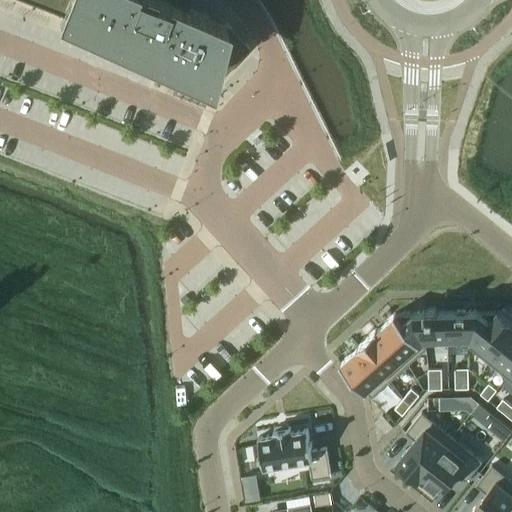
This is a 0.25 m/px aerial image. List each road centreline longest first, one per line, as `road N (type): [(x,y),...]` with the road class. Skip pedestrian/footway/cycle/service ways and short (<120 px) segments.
road 1 (residential): [(297,343),(353,400),(371,481),(411,511)]
road 2 (residential): [(297,343),(206,430),(219,511)]
road 3 (residential): [(412,25),(410,191),(421,210)]
road 4 (residential): [(421,210),(437,27)]
road 5 (residential): [(421,210),(415,227),(297,343)]
